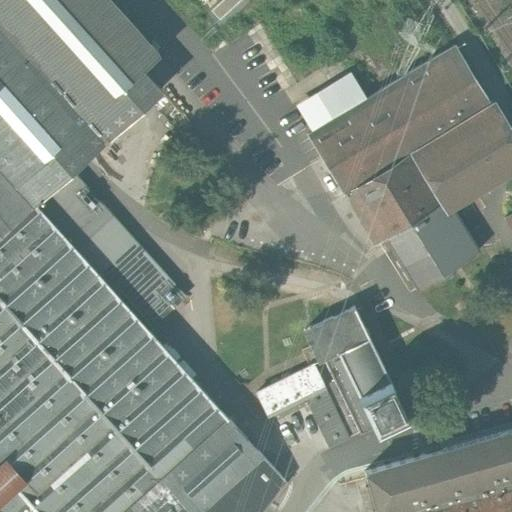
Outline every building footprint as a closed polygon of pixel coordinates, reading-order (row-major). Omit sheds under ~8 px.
[(0,0),(0,234),(35,203),(148,328),(184,296),(71,170),(161,90),(141,67),(159,51),(112,0),(0,0)] [(453,37),(304,129),(341,188),(408,146),(490,94),(453,37)] [(441,198),(448,209),(452,207),(511,168),(511,129),(490,94),(408,146),(441,198)] [(441,198),(408,146),(341,188),(372,240),(382,234),(441,198)] [(441,198),(382,234),(416,289),(479,251),(452,207),(448,209),(441,198)] [(148,328),(35,203),(0,234),(0,511),(196,511),(259,452),(148,328)] [(307,327),(322,358),(358,432),(402,410),(351,305),(307,327)] [(307,327),(300,330),(315,361),(322,358),(307,327)] [(276,378),(267,382),(269,385),(254,392),(266,416),(303,398),(327,448),(347,438),(312,365),(288,376),(287,373),(279,377),(280,380),(278,381),(276,378)] [(511,511),(511,427),(362,471),(373,511),(511,511)]
